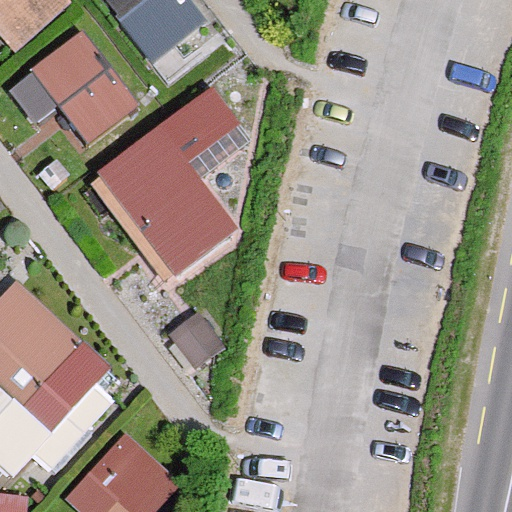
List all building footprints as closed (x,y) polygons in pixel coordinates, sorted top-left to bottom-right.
[(70,0),(0,0),(0,38),(16,55),(72,2),(70,0)] [(103,0),(151,67),(207,27),(187,0),(103,0)] [(60,117),(87,150),(142,105),(83,32),(10,90),(43,131),(60,117)] [(166,288),(240,239),(192,167),(245,133),(218,92),(91,175),(166,288)] [(36,458),(52,472),(129,392),(12,280),(0,292),(0,471),(12,483),(36,458)] [(66,503),(75,511),(165,511),(185,490),(126,437),(66,503)]
